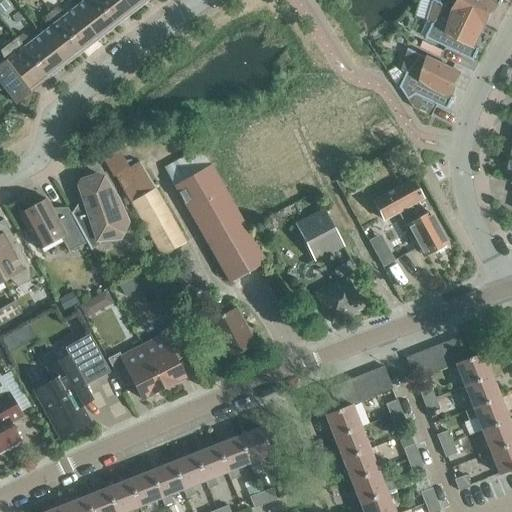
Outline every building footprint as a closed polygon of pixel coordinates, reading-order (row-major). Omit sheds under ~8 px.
[(82,0),(83,2),(74,8),(98,38),(109,30),(107,27),(113,22),(95,0),(82,0)] [(119,18),(121,21),(132,12),(122,0),(95,0),(113,22),(119,18)] [(122,0),(132,12),(143,3),(141,1),(141,0),(122,0)] [(434,4),(429,21),(433,24),(426,38),(473,61),(480,47),(479,47),(478,48),(475,45),(485,25),(434,0),(433,1),(434,1),(433,4),(434,4)] [(434,0),(435,0),(434,0),(433,0),(434,0),(485,25),(495,4),(498,4),(499,5),(499,6),(499,7),(502,0),(434,0)] [(56,7),(50,12),(79,49),(85,44),(87,47),(98,38),(74,8),(66,15),(56,7)] [(73,53),(79,49),(50,12),(44,17),(49,28),(40,35),(64,65),(75,56),(73,53)] [(40,35),(32,41),(22,34),(17,38),(16,38),(47,78),(48,78),(45,75),(51,71),(53,73),(64,65),(40,35)] [(33,84),(35,87),(47,78),(16,38),(0,50),(0,51),(4,61),(0,64),(0,90),(4,89),(16,104),(30,93),(27,89),(33,84)] [(453,96),(453,98),(452,97),(450,95),(460,73),(409,48),(408,50),(409,50),(408,53),(403,70),(407,73),(400,87),(414,109),(432,117),(438,105),(448,110),(454,97),(453,96)] [(113,177),(129,168),(117,148),(114,147),(101,155),(113,177)] [(164,169),(229,283),(265,262),(200,148),(164,169)] [(130,203),(154,189),(139,162),(129,168),(115,176),(130,203)] [(77,186),(82,199),(83,203),(81,208),(72,213),(71,211),(69,212),(86,242),(91,252),(92,251),(91,249),(99,245),(96,237),(112,232),(120,236),(119,237),(120,238),(128,223),(121,209),(124,208),(118,199),(111,191),(108,192),(103,177),(97,174),(80,180),(77,186)] [(413,242),(415,241),(423,255),(446,243),(430,213),(418,219),(411,205),(417,201),(420,205),(424,203),(411,180),(373,201),(384,220),(398,213),(413,242)] [(161,256),(186,242),(154,189),(130,203),(161,256)] [(68,252),(86,242),(67,208),(54,215),(45,199),(19,213),(39,249),(60,238),(68,252)] [(333,251),(343,246),(324,210),(295,224),(315,261),(333,251)] [(0,276),(3,282),(9,279),(17,287),(30,281),(28,268),(29,268),(2,218),(1,218),(3,222),(0,223),(0,276)] [(390,284),(413,276),(405,254),(392,258),(383,234),(373,238),(390,284)] [(339,281),(316,293),(331,323),(362,307),(346,277),(356,272),(351,261),(333,270),(339,281)] [(186,268),(168,277),(184,308),(202,298),(186,268)] [(107,291),(79,305),(85,316),(113,302),(107,291)] [(245,329),(242,323),(243,323),(236,308),(205,323),(225,361),(242,352),(243,354),(252,349),(251,347),(255,345),(247,329),(245,329)] [(162,336),(141,346),(163,389),(184,378),(174,358),(184,352),(171,326),(160,332),(162,336)] [(88,394),(88,395),(89,394),(85,385),(86,385),(85,384),(106,372),(107,373),(109,372),(88,333),(62,347),(67,356),(45,367),(52,380),(34,390),(60,438),(89,422),(80,405),(81,401),(79,399),(88,394)] [(449,341),(458,363),(469,358),(460,336),(449,341)] [(447,367),(455,364),(455,363),(458,363),(449,341),(438,345),(447,367)] [(438,345),(427,349),(436,371),(447,367),(438,345)] [(141,399),(163,389),(141,346),(120,356),(119,353),(107,359),(121,385),(131,379),(141,399)] [(427,349),(416,353),(425,376),(436,371),(427,349)] [(414,380),(425,376),(416,353),(405,358),(414,380)] [(469,358),(458,363),(455,363),(455,364),(464,386),(490,376),(481,353),(469,358)] [(381,393),(392,389),(383,366),(372,371),(381,393)] [(370,397),(381,393),(372,371),(361,375),(370,397)] [(9,372),(0,377),(0,379),(19,411),(28,405),(9,372)] [(370,397),(361,375),(350,379),(359,402),(370,397)] [(499,398),(490,376),(464,386),(473,408),(499,398)] [(0,449),(1,449),(2,451),(20,441),(10,423),(22,416),(19,411),(0,379),(0,449)] [(350,379),(340,384),(348,406),(351,405),(359,402),(350,379)] [(337,410),(348,406),(340,384),(328,388),(337,410)] [(430,387),(418,391),(423,402),(434,398),(430,387)] [(439,409),(434,398),(423,402),(427,414),(439,409)] [(481,430),(508,420),(499,398),(473,408),(464,412),(468,421),(476,418),(481,430)] [(385,404),(390,415),(401,411),(396,400),(385,404)] [(337,410),(325,415),(334,438),(360,427),(351,405),(348,406),(337,410)] [(405,422),(401,411),(390,415),(394,427),(405,422)] [(481,430),(490,452),(511,443),(511,430),(508,420),(481,430)] [(369,449),(360,427),(334,438),(342,460),(369,449)] [(238,437),(249,463),(252,471),(261,468),(258,459),(271,454),(261,428),(238,437)] [(436,435),(440,446),(452,442),(447,431),(436,435)] [(236,468),(249,463),(238,437),(216,445),(226,472),(230,480),(239,476),(236,468)] [(445,458),(456,453),(452,442),(440,446),(445,458)] [(511,469),(511,443),(490,452),(499,475),(511,469)] [(414,444),(402,448),(407,460),(418,455),(414,444)] [(214,477),(226,472),(216,445),(194,454),(204,480),(208,489),(217,485),(214,477)] [(374,462),(369,449),(342,460),(351,482),(377,471),(386,468),(382,458),(374,462)] [(195,494),(192,485),(204,480),(194,454),(172,463),(182,489),(186,497),(195,494)] [(423,466),(418,455),(407,460),(411,471),(423,466)] [(170,494),(182,489),(172,463),(150,471),(160,498),(164,506),(173,502),(170,494)] [(128,480),(138,506),(160,498),(150,471),(128,480)] [(391,480),(382,484),(377,471),(351,482),(360,504),(386,493),(395,490),(391,480)] [(454,480),(458,491),(470,487),(465,475),(454,480)] [(115,511),(124,511),(138,506),(128,480),(106,489),(115,511)] [(271,488),(260,493),(265,504),(276,500),(271,488)] [(431,488),(420,492),(424,504),(436,499),(431,488)] [(115,511),(106,489),(84,497),(89,511),(115,511)] [(249,497),(253,508),(265,504),(260,493),(249,497)] [(393,511),(386,493),(360,504),(363,511),(393,511)] [(89,511),(84,497),(62,506),(64,511),(89,511)] [(435,511),(440,510),(436,499),(424,504),(427,511),(435,511)]
